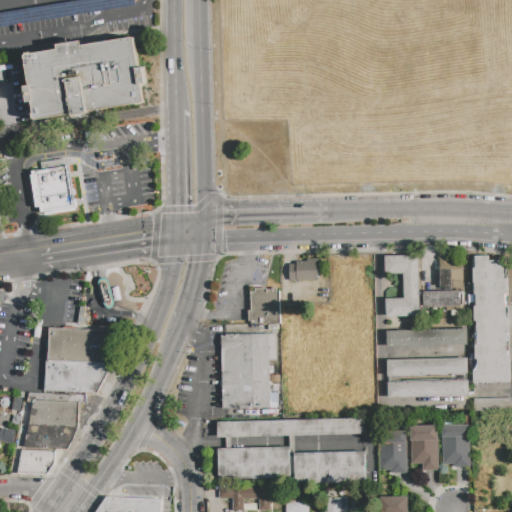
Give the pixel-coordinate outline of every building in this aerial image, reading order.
[(35,121),(32,102),(27,102),(25,85),(29,85),(24,53),(31,52),(31,54),(58,49),(57,45),(81,41),(81,46),(133,38),(137,61),(134,61),(135,68),(144,67),(146,82),(140,83),(144,104),(88,113),(72,116),(71,113),(68,114),(69,116),(35,121)] [(33,171),(66,166),(72,206),(39,211),(33,171)] [(384,257),(418,256),(420,316),(386,318),(385,298),(404,298),(403,274),(384,275),(384,257)] [(451,289),(451,280),(463,279),(462,256),(438,256),(439,289),(451,289)] [(506,261),(510,382),(473,383),(473,370),(475,370),(471,268),(474,268),(474,257),(488,256),(488,261),(506,261)] [(317,280),(292,279),(292,262),(307,262),(307,259),(317,259),(317,280)] [(422,292),(439,291),(439,270),(451,270),(452,291),(460,291),(460,307),(423,307),(422,292)] [(249,291),(280,291),(280,327),(249,327),(249,291)] [(44,391),(46,361),(48,361),(50,329),(113,332),(111,364),(97,394),(44,391)] [(386,331),(467,329),(468,346),(386,348),(386,331)] [(221,335),(276,334),(276,361),(269,362),(270,408),(222,409),(221,335)] [(386,360),(468,358),(468,376),(387,378),(386,360)] [(387,383),(468,381),(468,396),(387,398),(387,383)] [(474,399),(511,397),(511,412),(474,413),(474,399)] [(28,426),(32,400),(79,403),(77,428),(28,426)] [(217,421),(364,418),(364,435),(217,439),(217,421)] [(28,426),(77,428),(67,450),(23,448),(24,433),(28,431),(28,426)] [(410,426),(438,427),(438,471),(420,471),(420,465),(410,465),(410,426)] [(441,426),(470,426),(470,467),(453,467),(453,465),(441,465),(441,426)] [(0,441),(12,444),(14,430),(0,427),(0,441)] [(406,431),(406,474),(390,474),(390,471),(382,471),(382,466),(378,466),(379,431),(406,431)] [(217,448),(290,447),(290,479),(217,480),(217,448)] [(54,452),(53,465),(47,475),(17,473),(21,450),(54,452)] [(293,453),(365,452),(366,484),(294,485),(293,453)] [(218,489),(270,488),(271,511),(259,511),(231,511),(231,499),(218,499),(218,489)] [(407,496),(407,511),(377,511),(377,497),(407,496)] [(161,500),(160,511),(95,511),(96,498),(161,500)] [(285,511),(285,501),(340,500),(340,511),(285,511)]
